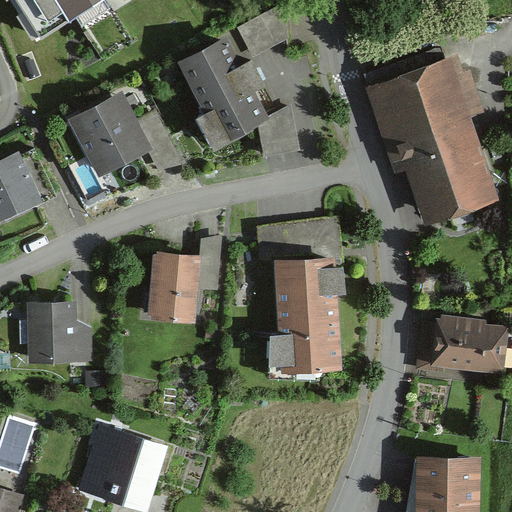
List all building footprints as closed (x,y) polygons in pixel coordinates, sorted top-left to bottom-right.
[(28,0),(44,23),(80,0),(28,0)] [(187,113),(207,151),(268,120),(223,34),(174,59),(199,107),(187,113)] [(495,205),(450,57),(365,83),(411,231),(495,205)] [(59,125),(87,182),(139,156),(111,99),(59,125)] [(0,220),(33,208),(13,156),(0,161),(0,220)] [(194,256),(138,255),(137,326),(197,327),(198,281),(216,282),(217,243),(195,243),(194,256)] [(267,262),(269,377),(338,376),(336,261),(267,262)] [(71,307),(16,307),(16,369),(88,368),(88,331),(72,331),(71,307)] [(511,322),(436,321),(435,376),(511,377),(511,322)] [(144,511),(163,453),(99,433),(78,500),(115,511),(144,511)] [(490,511),(490,461),(416,461),(416,511),(490,511)] [(9,511),(13,502),(0,497),(0,511),(9,511)]
